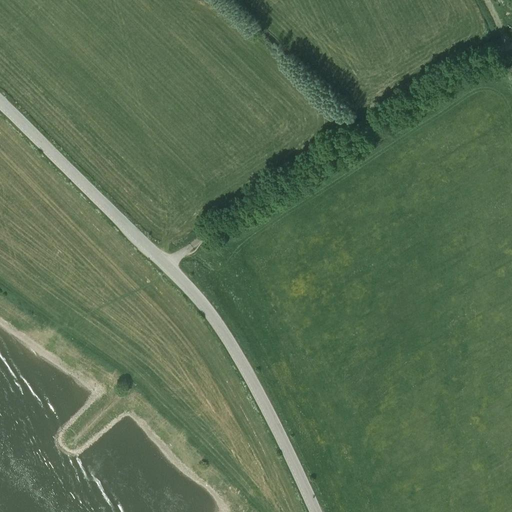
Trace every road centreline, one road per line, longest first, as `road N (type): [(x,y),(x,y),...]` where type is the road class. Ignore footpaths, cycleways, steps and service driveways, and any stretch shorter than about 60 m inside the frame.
road 1 (unclassified): [(312,511),(231,347),(201,306),(0,104)]
road 2 (track): [(162,266),(459,73),(511,47)]
